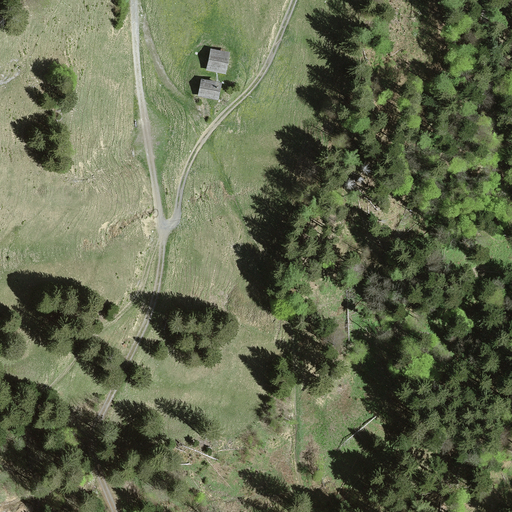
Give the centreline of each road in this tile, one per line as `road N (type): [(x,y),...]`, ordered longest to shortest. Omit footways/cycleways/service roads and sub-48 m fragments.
road 1 (track): [(291,0),(254,90),(205,133),(185,166),(177,219),(163,230),(137,296),(84,342),(41,399),(26,436),(41,511)]
road 2 (track): [(314,511),(297,467),(295,339),(205,133),(159,69),(134,2)]
road 3 (track): [(134,0),(143,125),(163,230),(158,298),(88,435),(114,511)]
road 4 (track): [(511,137),(477,0)]
